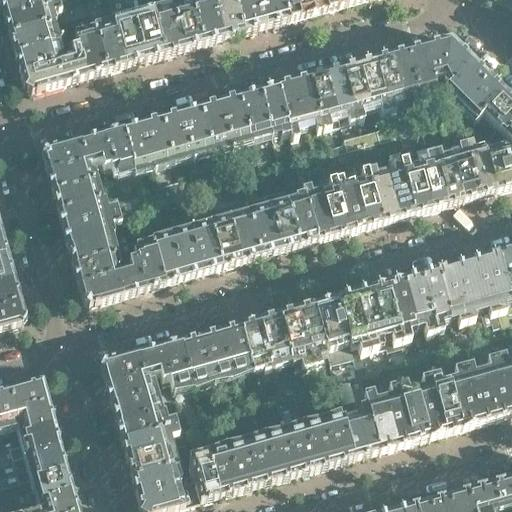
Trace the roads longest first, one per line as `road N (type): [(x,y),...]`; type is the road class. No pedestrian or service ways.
road 1 (residential): [(0,144),(458,17)]
road 2 (residential): [(56,359),(511,227)]
road 3 (residential): [(511,448),(293,511)]
road 4 (residential): [(56,359),(0,161)]
road 5 (residential): [(106,511),(56,359)]
